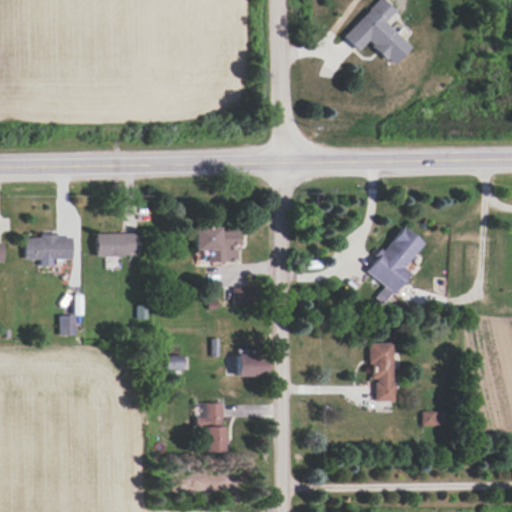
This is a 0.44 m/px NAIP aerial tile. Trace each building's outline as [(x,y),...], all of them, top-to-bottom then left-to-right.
[(383,22),(393,11),(382,0),(376,0),(340,36),(355,51),(365,41),(389,65),(407,47),(383,22)] [(362,272),(380,286),(371,298),(380,305),(406,272),(400,268),(419,242),(398,226),(377,254),(376,253),(362,272)] [(205,262),(235,261),(234,230),(216,231),(216,227),(190,227),(190,250),(204,250),(205,262)] [(93,234),(93,257),(137,256),(136,233),(93,234)] [(69,236),(22,237),(22,260),(37,259),(37,265),(51,265),(51,259),(69,259),(69,236)] [(57,336),(74,335),(73,315),(56,315),(57,336)] [(389,401),(390,343),(366,342),(365,378),(371,379),(371,401),(389,401)] [(233,354),(233,376),(263,376),(262,353),(233,354)] [(162,369),(180,369),(180,355),(162,355),(162,369)] [(220,453),(219,402),(201,403),(201,416),(192,417),(192,427),(201,427),(201,453),(220,453)] [(418,425),(436,426),(437,411),(419,411),(418,425)]
